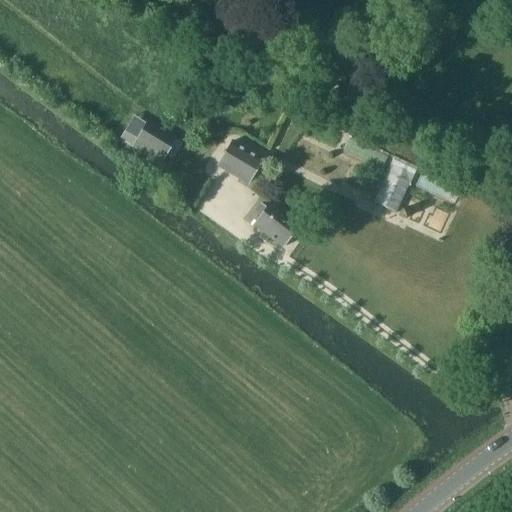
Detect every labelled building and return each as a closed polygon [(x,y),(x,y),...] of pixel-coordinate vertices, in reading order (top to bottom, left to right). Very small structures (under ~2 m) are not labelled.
[(161,144),(147,133),(129,161),(143,170),(142,171),(150,176),(159,161),(152,157),(161,144)] [(390,154),(351,136),(343,152),(382,171),(390,154)] [(248,184),(263,159),(233,141),(218,167),(248,184)] [(416,172),(392,160),(372,202),(396,213),(416,172)] [(461,188),(422,169),(414,186),(453,204),(461,188)] [(263,232),(259,237),(266,242),(269,237),(282,247),(300,224),(272,202),(267,208),(261,203),(255,212),(261,216),(254,226),(263,232)]
